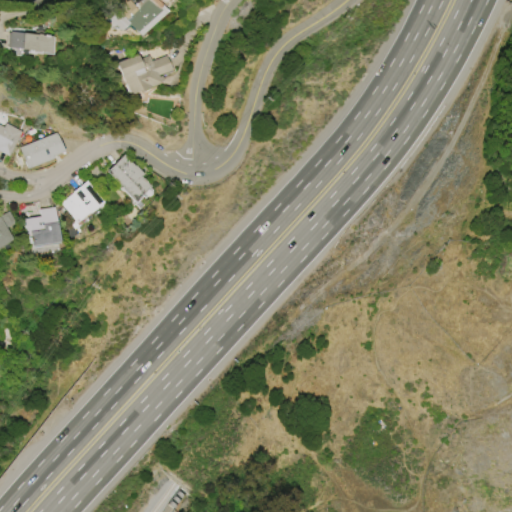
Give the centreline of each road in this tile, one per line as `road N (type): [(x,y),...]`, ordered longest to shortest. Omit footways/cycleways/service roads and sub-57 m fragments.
road 1 (motorway): [(433,0),(383,91),(326,164),(6,511)]
road 2 (motorway): [(48,511),(374,157),(470,0)]
road 3 (residential): [(190,175),(231,155),(275,62),(345,0)]
road 4 (residential): [(60,174),(102,145),(126,142),(190,175)]
